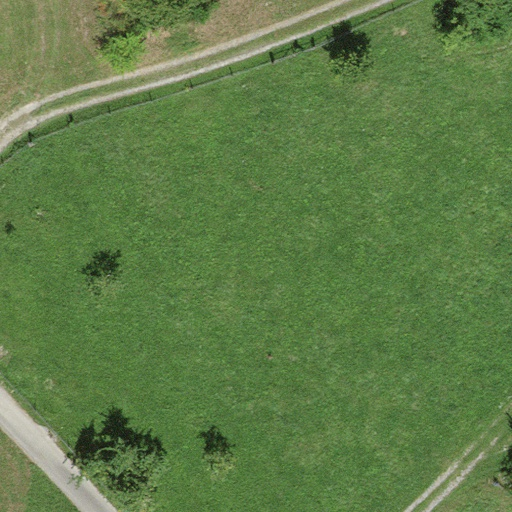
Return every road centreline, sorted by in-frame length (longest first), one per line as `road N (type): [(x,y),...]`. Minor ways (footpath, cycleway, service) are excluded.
road 1 (track): [(379,0),(183,73),(51,109),(0,142)]
road 2 (track): [(0,403),(96,511)]
road 3 (track): [(425,511),(511,419)]
